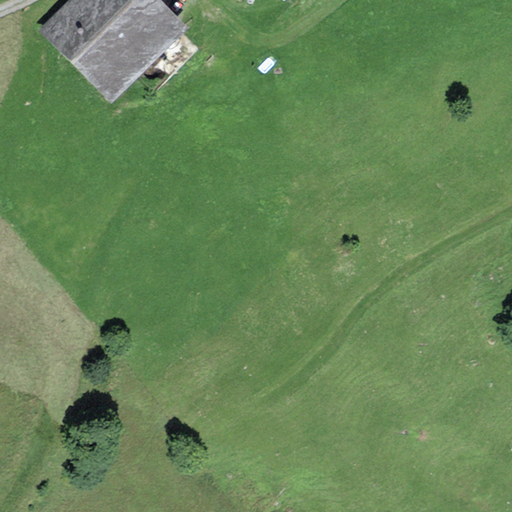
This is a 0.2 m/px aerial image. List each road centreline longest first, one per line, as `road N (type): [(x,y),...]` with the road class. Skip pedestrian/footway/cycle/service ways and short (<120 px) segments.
road 1 (track): [(0,511),(50,427),(100,255),(204,69),(207,12),(199,0)]
road 2 (track): [(511,209),(390,280),(265,409)]
road 3 (track): [(207,12),(251,35),(278,38),(330,0)]
